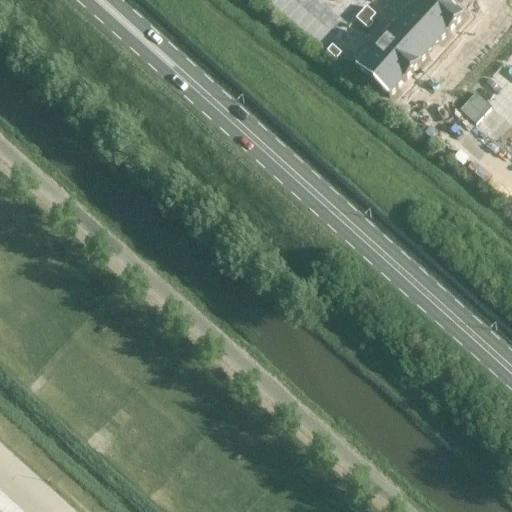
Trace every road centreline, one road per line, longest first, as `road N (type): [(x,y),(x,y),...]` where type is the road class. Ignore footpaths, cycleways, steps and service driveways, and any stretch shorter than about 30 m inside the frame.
road 1 (track): [(0,29),(511,496)]
road 2 (unknown): [(0,165),(385,511)]
road 3 (secondary): [(511,371),(172,69)]
road 4 (track): [(215,0),(511,249)]
